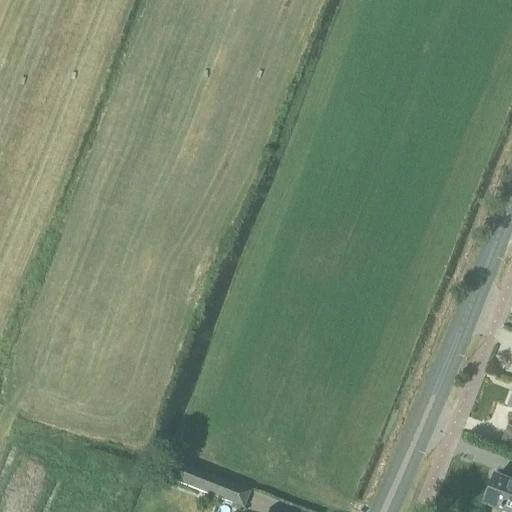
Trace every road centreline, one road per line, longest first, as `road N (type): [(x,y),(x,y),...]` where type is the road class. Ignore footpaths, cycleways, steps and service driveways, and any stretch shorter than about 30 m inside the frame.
road 1 (secondary): [(384,511),(511,200)]
road 2 (track): [(58,320),(0,436)]
road 3 (track): [(0,441),(41,450),(81,480),(92,511)]
